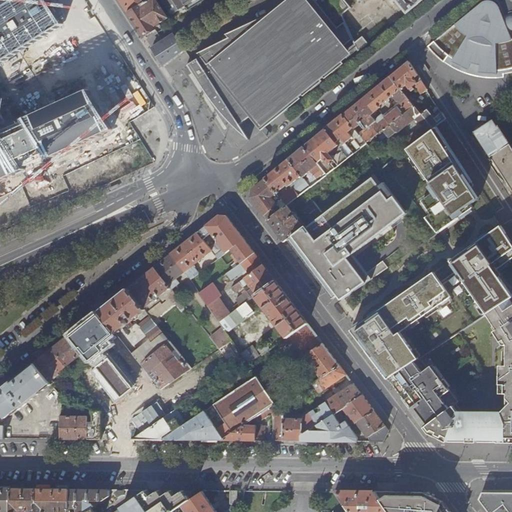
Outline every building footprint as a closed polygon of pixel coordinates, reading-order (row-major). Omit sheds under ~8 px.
[(47,159),(113,129),(89,90),(22,119),(23,121),(0,130),(0,65),(65,25),(48,0),(12,0),(0,8),(0,180),(22,170),(21,168),(46,156),(47,159)] [(121,0),(129,12),(150,0),(121,0)] [(150,0),(129,12),(145,36),(156,29),(154,26),(168,17),(159,3),(156,0),(150,0)] [(194,0),(252,0),(254,1),(255,0),(156,0),(159,3),(161,2),(161,1),(162,0),(163,0),(173,14),(194,0)] [(326,79),(344,64),(341,60),(348,54),(343,48),(353,40),(345,23),(338,28),(314,0),(307,0),(306,2),(304,0),(294,0),(279,12),(278,11),(227,35),(228,35),(229,38),(198,53),(198,54),(199,54),(201,57),(189,65),(193,72),(207,93),(214,104),(219,110),(237,128),(245,136),(251,140),(241,125),(251,117),(262,131),(302,98),(300,97),(303,95),(304,96),(323,81),(322,79),(325,77),(326,79)] [(334,0),(342,15),(353,7),(352,6),(350,7),(344,0),(334,0)] [(396,0),(407,13),(422,0),(358,0),(357,1),(358,2),(360,0),(396,0)] [(511,13),(511,14),(509,14),(503,17),(500,9),(499,6),(498,6),(498,5),(497,4),(496,3),(495,2),(494,2),(493,1),(492,1),(491,1),(490,0),(488,0),(487,0),(486,1),(485,1),(483,1),(482,1),(478,4),(473,9),(428,47),(432,52),(426,59),(428,57),(429,59),(431,60),(433,62),(434,63),(437,59),(442,62),(440,66),(441,66),(446,69),(451,71),(457,74),(458,72),(461,73),(462,73),(466,74),(467,74),(468,74),(468,76),(473,77),(479,77),(487,77),(494,77),(497,76),(496,73),(501,72),(506,71),(511,69),(511,13)] [(511,0),(483,0),(482,1),(483,1),(485,1),(486,1),(487,0),(488,0),(490,0),(491,1),(492,1),(493,1),(494,2),(495,2),(496,3),(497,4),(498,5),(498,6),(499,6),(500,9),(503,17),(509,14),(511,14),(511,13),(511,0)] [(95,14),(33,49),(47,73),(108,38),(95,14)] [(152,48),(163,65),(177,55),(184,51),(174,35),(152,48)] [(359,52),(368,44),(363,37),(355,43),(359,52)] [(122,50),(100,58),(113,92),(135,84),(122,50)] [(511,69),(506,71),(501,72),(496,73),(497,76),(494,77),(487,77),(479,77),(473,77),(468,76),(468,74),(467,74),(466,74),(462,73),(461,73),(458,72),(457,74),(451,71),(446,69),(441,66),(440,66),(442,62),(437,59),(434,63),(433,62),(431,60),(429,59),(428,57),(426,59),(430,62),(435,66),(440,69),(445,72),(450,74),(456,76),(461,78),(467,79),(473,80),(474,80),(479,81),(484,81),(492,80),(503,79),(502,76),(505,76),(509,74),(511,73),(511,69)] [(428,89),(410,62),(391,77),(402,90),(407,85),(412,91),(415,89),(414,87),(415,85),(421,94),(428,89)] [(394,148),(400,155),(434,129),(421,114),(415,107),(402,90),(391,77),(326,130),(343,153),(348,158),(354,154),(345,143),(353,137),(361,148),(366,144),(367,144),(383,131),(390,138),(396,133),(397,133),(417,118),(423,126),(394,148)] [(434,129),(446,119),(442,112),(435,118),(427,109),(421,114),(434,129)] [(511,144),(510,144),(498,126),(497,127),(492,120),(474,132),(511,189),(511,144)] [(485,203),(439,129),(409,152),(437,194),(424,203),(432,216),(428,220),(439,236),(485,203)] [(343,153),(326,130),(304,147),(317,163),(322,159),(324,161),(326,160),(327,162),(320,167),(327,175),(336,168),(331,162),(343,153)] [(317,163),(304,147),(288,160),(301,177),(318,164),(317,163)] [(301,177),(288,160),(265,179),(277,193),(288,184),(289,186),(290,186),(292,188),(280,198),(282,200),(286,206),(290,203),(294,200),(310,188),(301,177)] [(305,226),(288,239),(333,298),(338,295),(342,300),(389,268),(385,262),(367,274),(353,254),(406,212),(393,196),(389,199),(371,178),(306,226),(305,226)] [(277,193),(265,179),(251,190),(250,198),(267,220),(286,206),(282,200),(276,205),(271,198),(277,193)] [(385,182),(382,184),(391,197),(395,194),(385,182)] [(286,206),(267,220),(283,242),(288,239),(305,226),(301,219),(299,221),(286,206)] [(238,266),(255,253),(228,217),(220,216),(198,233),(204,240),(212,233),(224,249),(219,253),(216,249),(213,252),(218,259),(231,249),(234,253),(231,254),(235,259),(234,260),(238,266)] [(478,308),(483,317),(511,298),(494,270),(511,258),(511,245),(500,227),(449,262),(481,306),(478,308)] [(204,240),(198,233),(172,254),(186,272),(191,280),(199,274),(194,266),(199,262),(201,264),(202,262),(201,260),(213,252),(204,240)] [(257,295),(276,281),(255,253),(238,266),(228,273),(232,280),(247,270),(251,275),(232,288),(236,293),(249,283),(253,289),(257,295)] [(186,272),(172,254),(155,268),(169,286),(172,283),(175,287),(180,283),(177,279),(186,272)] [(169,286),(155,268),(129,289),(144,309),(158,299),(155,296),(158,294),(160,297),(171,288),(169,286)] [(433,273),(353,329),(389,378),(419,359),(402,332),(450,298),(433,273)] [(287,338),(308,323),(276,281),(257,295),(255,297),(287,338)] [(220,297),(212,285),(200,294),(209,306),(219,298),(220,297)] [(144,309),(129,289),(93,316),(110,337),(125,325),(144,309)] [(252,299),(255,297),(257,295),(253,289),(248,293),(252,299)] [(174,303),(180,299),(174,292),(168,296),(174,303)] [(246,304),(252,299),(248,293),(248,292),(237,300),(242,307),(246,304)] [(209,306),(220,323),(231,315),(226,308),(219,298),(209,306)] [(429,433),(446,442),(511,442),(511,298),(487,315),(494,325),(491,328),(502,346),(507,345),(506,366),(500,366),(499,394),(506,394),(506,407),(501,411),(462,411),(456,404),(425,428),(429,433)] [(231,315),(242,307),(237,300),(226,308),(231,315)] [(224,328),(227,333),(244,321),(243,319),(247,316),(248,318),(254,314),(246,304),(242,307),(231,315),(220,323),(224,328)] [(144,309),(125,325),(129,330),(136,324),(140,326),(150,339),(153,342),(164,333),(144,309)] [(93,316),(70,335),(85,352),(93,362),(105,351),(101,345),(110,337),(93,316)] [(304,356),(323,344),(308,323),(287,338),(270,349),(274,354),(288,345),(286,343),(291,339),(304,356)] [(220,350),(233,341),(227,333),(224,328),(210,338),(220,350)] [(171,342),(164,333),(153,342),(160,351),(171,342)] [(85,352),(70,335),(53,349),(67,366),(84,353),(85,352)] [(153,342),(150,339),(128,357),(137,368),(160,351),(153,342)] [(192,368),(171,342),(160,351),(137,368),(157,393),(187,372),(192,368)] [(321,378),(340,366),(323,344),(304,356),(321,378)] [(248,364),(260,356),(254,346),(241,354),(248,364)] [(67,366),(53,349),(35,363),(49,380),(67,366)] [(404,397),(402,398),(425,428),(456,404),(459,401),(433,367),(429,369),(420,358),(419,359),(389,378),(404,397)] [(134,387),(110,359),(92,374),(116,402),(134,387)] [(49,380),(35,363),(0,391),(0,410),(5,417),(6,418),(18,409),(19,410),(52,385),(52,384),(49,380)] [(319,393),(347,375),(340,366),(321,378),(313,383),(319,393)] [(256,417),(275,403),(256,375),(181,427),(163,440),(221,440),(244,425),(256,417)] [(343,409),(363,396),(354,384),(303,417),(303,418),(284,418),(284,441),(302,441),(302,436),(334,415),(343,409)] [(389,431),(363,396),(343,409),(356,426),(359,425),(371,442),(384,442),(389,431)] [(284,441),(284,418),(284,416),(275,403),(256,417),(255,421),(260,420),(272,413),(275,418),(276,436),(270,436),(269,441),(284,441)] [(101,437),(101,409),(92,409),(92,422),(91,422),(91,424),(88,424),(88,413),(61,414),(61,436),(101,437)] [(341,425),(334,415),(302,436),(302,441),(358,441),(358,438),(350,426),(350,427),(346,422),(341,425)] [(159,421),(148,428),(133,439),(163,440),(181,427),(176,418),(168,424),(159,421)] [(244,425),(221,440),(264,440),(265,425),(244,425)] [(12,511),(13,488),(0,488),(0,511),(12,511)] [(37,509),(38,488),(13,488),(12,511),(20,511),(21,510),(28,510),(36,510),(37,509)] [(70,511),(70,509),(71,489),(38,488),(37,509),(37,511),(70,511)] [(77,511),(87,511),(93,508),(111,496),(111,489),(71,489),(70,509),(78,509),(77,511)] [(192,500),(185,490),(177,496),(173,490),(165,495),(161,490),(152,495),(149,490),(115,511),(174,511),(183,506),(192,500)] [(217,511),(203,490),(192,500),(183,506),(186,511),(217,511)] [(388,511),(375,492),(336,491),(350,511),(388,511)] [(450,511),(443,501),(425,492),(375,492),(388,511),(450,511)] [(511,511),(511,492),(482,493),(479,499),(488,511),(511,511)]
